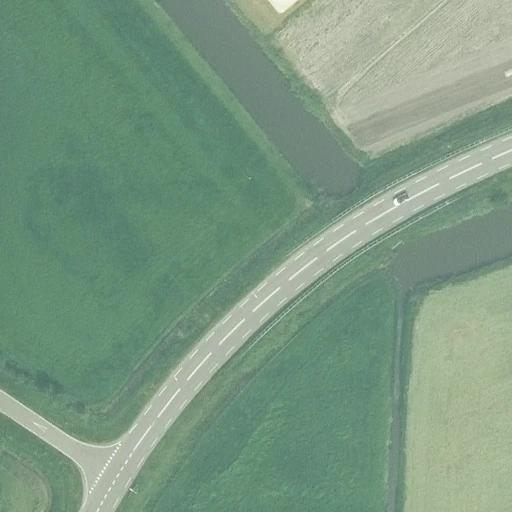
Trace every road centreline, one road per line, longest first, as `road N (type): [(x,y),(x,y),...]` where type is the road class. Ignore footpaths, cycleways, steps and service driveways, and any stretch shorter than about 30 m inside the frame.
road 1 (secondary): [(511,152),(391,209),(323,252),(244,316),(172,390),(116,472)]
road 2 (unclassified): [(0,402),(116,472)]
